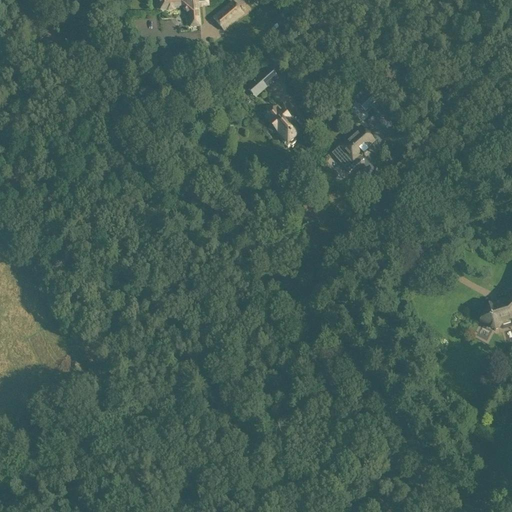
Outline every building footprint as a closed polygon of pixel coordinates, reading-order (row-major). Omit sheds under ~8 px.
[(159,0),(161,11),(167,10),(168,11),(173,11),(174,10),(184,9),(188,12),(189,12),(190,28),(200,27),(198,4),(206,4),(205,0),(159,0)] [(212,16),(222,30),(243,15),(233,1),(212,16)] [(158,38),(157,18),(139,19),(140,39),(158,38)] [(246,89),(255,98),(278,77),(269,67),(246,89)] [(370,107),(379,98),(372,91),(358,104),(365,111),(370,107)] [(286,141),(288,144),(289,143),(293,145),(296,142),(295,138),(301,132),(294,125),(295,124),(284,112),(282,113),(277,107),(270,114),(268,111),(263,116),(265,118),(270,124),(270,125),(268,129),(273,134),(276,132),(281,137),(282,137),(286,141)] [(363,153),(362,151),(373,141),(361,128),(332,154),(345,169),(363,153)] [(481,322),(495,330),(498,329),(501,324),(500,321),(509,319),(509,321),(511,321),(511,295),(507,302),(505,303),(493,306),(490,305),(481,322)]
